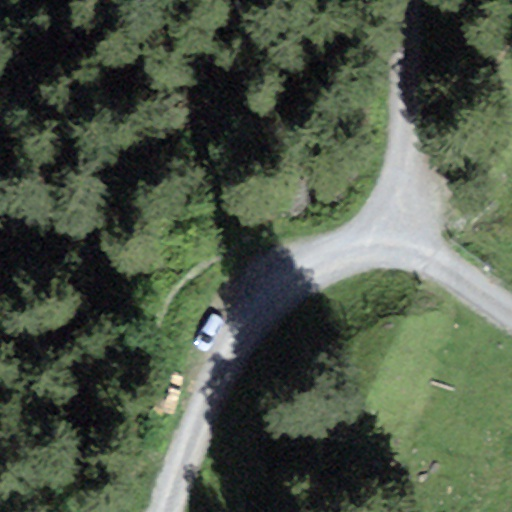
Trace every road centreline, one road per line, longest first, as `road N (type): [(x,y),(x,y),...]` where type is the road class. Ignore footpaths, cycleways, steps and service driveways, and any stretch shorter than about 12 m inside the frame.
road 1 (unclassified): [(135,511),(203,354),(398,236)]
road 2 (unclassified): [(398,236),(429,0)]
road 3 (unclassified): [(398,236),(511,321)]
